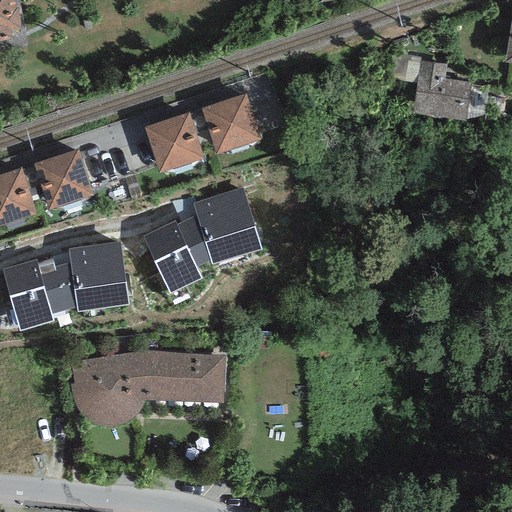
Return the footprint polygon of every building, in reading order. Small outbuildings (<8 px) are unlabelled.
[(0,0),(0,41),(11,39),(10,31),(20,29),(14,0),(0,0)] [(421,60),(412,112),(463,120),(470,82),(444,78),(446,65),(421,60)] [(201,108),(215,154),(260,140),(246,94),(201,108)] [(144,127),(159,173),(203,158),(187,112),(144,127)] [(93,196),(78,149),(33,164),(49,211),(93,196)] [(0,226),(36,215),(21,168),(0,175),(0,226)] [(143,236),(169,294),(202,279),(196,269),(210,261),(212,265),(262,249),(242,188),(193,203),(196,214),(176,225),(174,222),(143,236)] [(2,270),(20,331),(53,321),(51,314),(77,307),(77,312),(129,305),(120,242),(68,249),(69,254),(37,263),(36,260),(2,270)] [(223,403),(224,357),(159,352),(144,351),(131,353),(71,363),(74,384),(70,384),(70,390),(71,397),(73,404),(78,413),(84,419),(89,424),(98,427),(105,428),(113,428),(119,427),(127,423),(131,420),(137,414),(140,407),(144,402),(223,403)]
